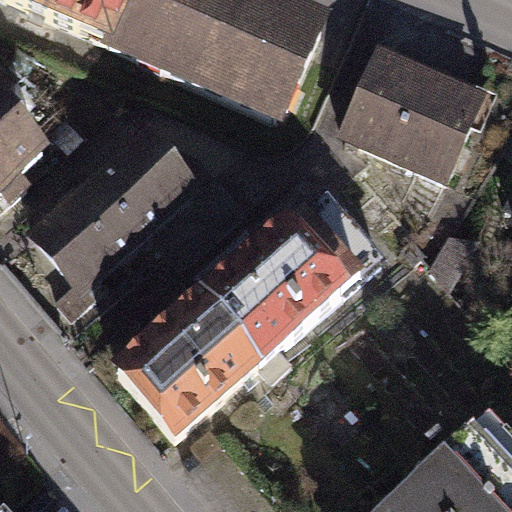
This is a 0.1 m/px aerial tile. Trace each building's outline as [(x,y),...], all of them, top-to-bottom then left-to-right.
[(0,0),(0,12),(106,57),(130,0),(0,0)] [(326,31),(255,0),(130,0),(106,57),(102,65),(277,142),(326,31)] [(376,55),(337,145),(445,192),(484,102),(376,55)] [(0,76),(0,95),(14,87),(0,76)] [(0,199),(43,162),(0,113),(0,199)] [(68,123),(50,141),(68,160),(86,142),(68,123)] [(77,174),(86,185),(136,142),(127,131),(77,174)] [(86,185),(21,240),(69,295),(77,304),(149,242),(198,201),(167,166),(142,137),(136,142),(86,185)] [(180,158),(167,166),(198,201),(149,242),(181,278),(246,221),(200,166),(180,158)] [(368,162),(325,197),(386,271),(431,232),(368,162)] [(325,197),(196,304),(259,379),(269,392),(292,373),(280,359),(386,271),(325,197)] [(511,217),(503,238),(511,241),(511,217)] [(449,242),(429,274),(450,298),(482,248),(449,242)] [(77,304),(69,295),(54,309),(71,328),(86,315),(77,304)] [(196,304),(105,379),(167,454),(259,379),(196,304)] [(511,511),(511,447),(486,420),(386,511),(511,511)]
